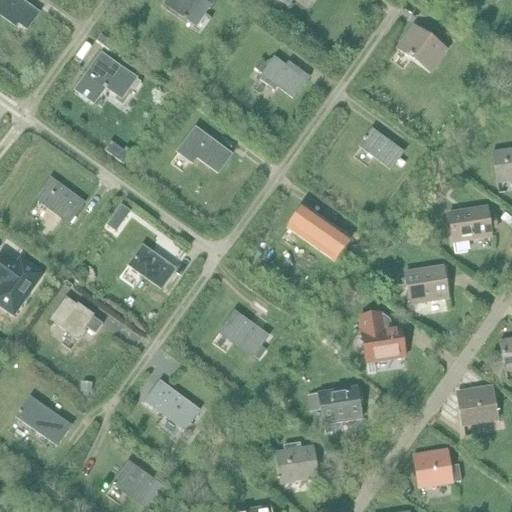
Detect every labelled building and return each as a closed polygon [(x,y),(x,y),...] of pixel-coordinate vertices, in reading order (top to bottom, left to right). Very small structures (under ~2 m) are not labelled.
[(0,0),(0,18),(14,28),(17,25),(26,32),(38,16),(27,8),(25,11),(9,0),(0,0)] [(208,0),(170,0),(165,9),(196,31),(214,4),(208,0)] [(276,0),(287,8),(293,0),(276,0)] [(413,31),(396,53),(428,77),(445,55),(413,31)] [(101,37),(96,43),(108,53),(113,46),(101,37)] [(101,56),(74,91),(93,106),(94,105),(92,104),(103,89),(105,90),(120,101),(129,89),(134,93),(140,85),(101,56)] [(262,67),(255,76),(262,81),(260,85),(274,95),(277,91),(293,103),(309,82),(289,68),(287,72),(275,63),(269,72),(262,67)] [(201,105),(195,112),(203,117),(208,110),(201,105)] [(195,129),(179,155),(193,165),(197,160),(216,174),(230,156),(195,129)] [(370,132),(357,150),(388,173),(401,155),(370,132)] [(511,153),(491,156),(495,187),(511,184),(511,153)] [(49,180),(32,202),(68,229),(85,206),(49,180)] [(438,208),(451,191),(442,184),(429,201),(438,208)] [(121,208),(114,218),(123,224),(130,214),(121,208)] [(304,209),(287,232),(320,255),(334,265),(350,242),(336,232),(304,209)] [(484,212),(447,218),(452,249),(490,243),(488,234),(494,233),(493,222),(486,223),(484,212)] [(406,237),(399,250),(410,256),(417,243),(406,237)] [(142,247),(126,269),(160,295),(177,273),(142,247)] [(185,253),(177,264),(187,271),(195,260),(185,253)] [(0,307),(12,316),(40,277),(20,263),(17,268),(1,257),(0,258),(0,284),(3,287),(0,291),(0,307)] [(440,272),(403,279),(405,288),(407,300),(408,308),(445,302),(440,272)] [(352,286),(346,294),(355,301),(361,293),(352,286)] [(102,327),(93,321),(92,320),(94,318),(78,306),(76,308),(65,300),(49,322),(67,335),(65,337),(78,346),(86,336),(84,333),(86,330),(95,337),(102,327)] [(233,313),(217,336),(252,362),(268,339),(233,313)] [(358,323),(360,338),(364,366),(402,361),(398,333),(390,334),(389,330),(382,331),(380,320),(358,323)] [(500,359),(491,360),(493,375),(502,374),(502,376),(511,374),(511,341),(497,344),(500,359)] [(91,396),(92,385),(82,385),(81,395),(91,396)] [(162,385),(145,407),(180,433),(196,411),(162,385)] [(317,402),(309,403),(311,414),(318,412),(321,430),(360,423),(355,391),(316,398),(317,402)] [(491,392),(455,398),(456,403),(457,403),(461,431),(495,425),(491,398),(492,398),(491,392)] [(29,400),(14,421),(56,450),(72,429),(29,400)] [(237,409),(227,423),(238,431),(248,417),(237,409)] [(311,451),(300,452),(299,446),(282,448),(284,455),(273,457),(279,490),(317,483),(311,451)] [(446,454),(412,459),(416,491),(451,486),(451,485),(448,470),(446,454)] [(127,464),(110,488),(144,511),(148,511),(164,490),(127,464)] [(234,472),(227,467),(221,476),(228,481),(234,472)] [(458,468),(448,470),(451,485),(460,484),(458,468)] [(169,480),(159,473),(154,480),(164,487),(169,480)] [(187,474),(182,482),(195,490),(200,482),(187,474)]
